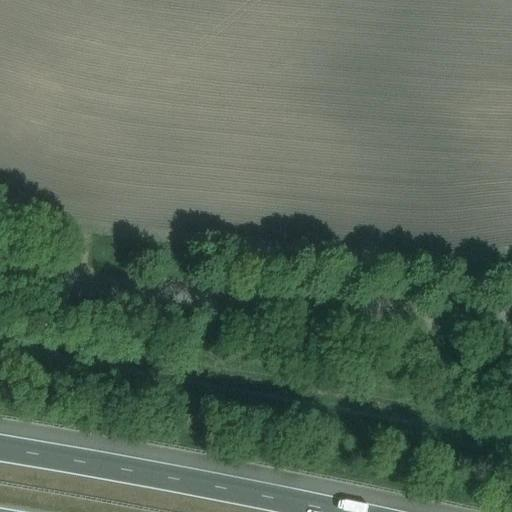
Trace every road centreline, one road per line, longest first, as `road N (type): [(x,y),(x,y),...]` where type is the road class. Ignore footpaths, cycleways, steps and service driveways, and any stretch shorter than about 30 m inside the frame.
road 1 (tertiary): [(511,330),(321,315),(0,269)]
road 2 (motorway): [(335,511),(0,449)]
